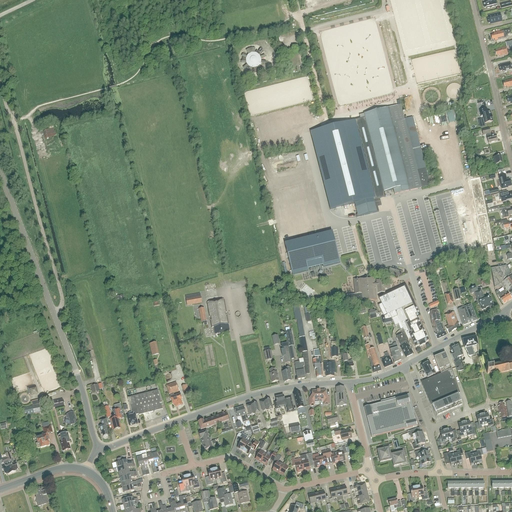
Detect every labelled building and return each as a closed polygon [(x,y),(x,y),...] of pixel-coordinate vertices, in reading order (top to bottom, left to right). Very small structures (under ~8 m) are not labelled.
[(483,3),(484,8),(486,7),(487,9),(497,6),(495,0),(484,0),(485,3),(483,3)] [(489,19),(487,19),(488,24),(490,23),(490,25),(502,22),(500,13),(488,15),(489,19)] [(495,40),(511,36),(511,34),(511,27),(501,29),(502,32),(493,34),(494,35),(491,36),(492,40),(494,39),(495,40)] [(507,51),(510,50),(509,46),(496,49),(497,51),(495,51),(496,56),(498,55),(499,56),(508,54),(507,51)] [(249,70),(248,72),(251,73),(251,72),(255,73),(257,72),(261,71),(263,69),(259,66),(259,65),(260,66),(261,63),(265,64),(266,61),(261,61),(261,60),(261,59),(265,57),(264,55),(260,57),(259,56),(259,55),(263,50),(261,48),(258,52),(257,51),(255,53),(255,48),(253,48),(253,53),(251,53),(250,54),(248,50),(246,50),(249,55),(248,55),(247,56),(243,54),(242,56),(243,57),(242,60),(242,61),(241,61),(241,63),(246,63),(246,64),(247,64),(243,67),(244,69),(246,68),(249,70)] [(511,69),(511,68),(511,64),(511,65),(510,63),(500,65),(500,66),(499,67),(500,71),(502,71),(503,72),(511,69)] [(511,79),(505,81),(505,82),(503,83),(504,87),(506,87),(506,88),(511,86),(511,79)] [(365,118),(310,132),(330,210),(354,203),(355,205),(375,200),(385,197),(384,192),(393,190),(394,195),(430,186),(412,117),(404,119),(401,105),(364,114),(365,118)] [(481,116),(483,115),(484,119),(481,120),(482,126),(485,125),(485,123),(492,121),(490,111),(487,112),(487,108),(479,110),(481,116)] [(457,121),(454,109),(446,112),(450,123),(457,121)] [(43,131),(46,138),(58,134),(55,127),(43,131)] [(486,134),(487,137),(486,137),(488,143),(497,141),(495,135),(490,136),(489,128),(481,130),(483,135),(486,134)] [(495,164),(502,163),(500,155),(493,157),(495,164)] [(482,157),(483,159),(482,159),(482,162),(481,162),(482,164),(490,162),(489,157),(488,158),(488,156),(482,157)] [(508,187),(511,186),(509,179),(507,180),(505,175),(498,176),(502,189),(508,188),(508,187)] [(476,178),(469,180),(472,192),(482,190),(481,184),(478,184),(476,178)] [(504,192),(498,193),(499,196),(500,200),(501,201),(502,200),(502,201),(505,200),(505,201),(511,199),(511,192),(508,194),(507,191),(504,192)] [(375,200),(355,205),(357,215),(358,217),(379,212),(375,200)] [(508,216),(511,214),(511,208),(510,209),(509,206),(499,208),(500,212),(501,211),(503,219),(508,217),(508,216)] [(319,210),(275,221),(281,245),(284,244),(292,275),(308,271),(308,269),(323,265),(323,267),(340,263),(340,262),(339,263),(331,233),(332,232),(324,234),(319,211),(320,210),(319,210)] [(495,226),(501,225),(502,224),(503,229),(509,228),(509,229),(511,228),(511,221),(508,223),(507,220),(494,223),(495,226)] [(475,222),(462,224),(466,242),(471,241),(471,244),(479,242),(475,222)] [(505,275),(510,271),(506,266),(491,268),(494,288),(502,283),(508,279),(505,275)] [(355,294),(346,295),(347,302),(362,300),(362,302),(377,300),(375,286),(375,283),(374,277),(353,279),(355,294)] [(502,283),(506,289),(508,291),(507,291),(511,296),(511,286),(511,284),(511,283),(509,278),(508,279),(502,283)] [(376,283),(375,283),(375,286),(377,286),(378,293),(385,293),(385,289),(391,288),(390,282),(384,282),(384,280),(376,281),(376,283)] [(381,304),(378,306),(383,317),(389,315),(391,320),(397,317),(403,330),(404,332),(408,340),(410,339),(415,348),(419,346),(420,347),(425,345),(424,343),(428,341),(426,335),(425,334),(425,333),(424,330),(423,330),(423,329),(420,331),(419,329),(419,327),(421,326),(418,319),(417,320),(416,318),(420,316),(416,307),(416,306),(414,306),(413,303),(414,303),(414,302),(406,285),(378,298),(381,304)] [(481,311),(493,305),(489,296),(484,298),(481,290),(474,293),(477,301),(481,311)] [(497,295),(503,304),(511,299),(508,293),(507,294),(504,290),(497,295)] [(451,293),(445,295),(447,305),(454,303),(451,293)] [(200,297),(186,299),(187,306),(202,303),(200,297)] [(226,313),(226,312),(224,299),(207,303),(209,317),(210,317),(210,316),(211,320),(210,320),(211,328),(214,327),(215,335),(227,333),(226,331),(229,331),(226,315),(225,312),(226,312),(226,313)] [(310,374),(308,351),(305,337),(304,337),(298,304),(292,303),(295,320),(296,320),(299,335),(298,335),(304,362),(305,366),(306,374),(310,374)] [(355,306),(357,315),(366,313),(363,304),(361,305),(361,304),(355,306)] [(471,305),(463,308),(465,314),(466,313),(470,323),(477,320),(471,305)] [(463,325),(470,323),(466,313),(465,314),(463,308),(458,310),(463,325)] [(441,321),(439,313),(436,310),(431,311),(430,315),(432,323),(435,328),(433,328),(435,333),(434,333),(437,339),(446,335),(440,321),(441,321)] [(445,327),(448,334),(460,327),(454,313),(445,316),(448,325),(445,327)] [(397,317),(391,320),(392,320),(395,327),(398,325),(400,331),(403,330),(397,317)] [(286,332),(285,332),(291,359),(295,359),(292,346),(294,346),(291,331),(289,331),(289,327),(285,328),(286,332)] [(402,334),(396,337),(401,347),(400,348),(403,354),(404,354),(406,358),(413,354),(411,351),(412,351),(403,333),(402,334)] [(469,361),(475,359),(472,346),(476,345),(474,336),(474,335),(473,335),(470,336),(469,336),(470,337),(468,338),(465,338),(465,339),(464,339),(463,340),(463,341),(464,345),(463,345),(464,348),(465,348),(468,353),(467,354),(468,356),(469,356),(469,361)] [(150,343),(151,355),(159,354),(157,342),(150,343)] [(291,362),(287,347),(287,343),(281,344),(285,364),(291,362)] [(389,347),(389,348),(394,364),(401,360),(396,343),(392,344),(393,345),(389,347)] [(450,347),(450,349),(452,354),(454,359),(453,359),(457,373),(463,372),(460,357),(463,356),(461,352),(462,352),(460,348),(459,345),(458,344),(450,347)] [(368,358),(372,367),(379,364),(374,349),(370,350),(369,345),(364,346),(368,358)] [(270,361),(271,360),(273,359),(271,351),(270,351),(269,347),(264,348),(265,352),(263,352),(265,361),(270,360),(270,361)] [(320,356),(318,349),(314,350),(314,357),(318,356),(318,359),(313,359),(313,365),(314,365),(315,369),(316,369),(322,369),(320,356)] [(385,368),(393,365),(388,352),(384,354),(385,358),(381,359),(385,368)] [(434,358),(441,374),(450,369),(449,366),(450,366),(445,353),(445,354),(436,357),(435,357),(434,357),(434,358)] [(347,372),(354,371),(353,365),(352,362),(351,360),(348,361),(347,354),(342,355),(343,362),(347,361),(347,363),(345,363),(347,372)] [(509,371),(511,370),(511,361),(507,363),(507,362),(491,365),(491,367),(486,368),(487,374),(493,373),(493,374),(509,371)] [(303,366),(305,366),(304,362),(300,363),(300,362),(295,363),(298,380),(305,379),(306,378),(303,366)] [(326,371),(326,376),(334,376),(334,373),(335,372),(335,362),(324,363),(324,371),(326,371)] [(425,373),(424,373),(427,378),(435,374),(429,362),(421,366),(425,373)] [(379,364),(372,367),(371,367),(373,374),(382,371),(379,364)] [(291,381),(290,374),(291,373),(290,367),(286,368),(286,371),(282,372),(284,382),(291,381)] [(272,382),(279,381),(277,372),(274,373),(274,369),(270,370),(271,373),(270,374),(272,382)] [(441,374),(422,382),(429,398),(431,398),(434,404),(432,405),(437,416),(462,405),(458,394),(460,393),(452,369),(450,369),(450,370),(441,374)] [(166,386),(169,395),(179,392),(176,382),(166,386)] [(343,405),(347,405),(347,398),(346,398),(346,393),(345,393),(344,388),(336,388),(336,395),(335,395),(336,407),(343,406),(343,405)] [(320,390),(318,391),(319,402),(324,402),(324,405),(329,405),(329,397),(325,397),(325,390),(320,391),(320,390)] [(158,391),(128,398),(131,410),(138,408),(139,415),(163,409),(158,391)] [(314,402),(319,402),(318,391),(317,391),(312,391),(312,398),(309,398),(309,406),(314,405),(314,402)] [(297,409),(304,407),(302,402),(303,402),(302,398),(301,398),(300,393),(293,395),(297,409)] [(181,406),(181,405),(182,405),(181,400),(182,399),(180,394),(174,396),(174,394),(170,395),(173,405),(175,405),(176,407),(178,406),(179,406),(179,407),(180,407),(181,406)] [(361,397),(363,403),(375,400),(373,394),(361,397)] [(280,408),(285,407),(287,413),(294,412),(291,397),(284,399),(283,396),(275,397),(276,403),(274,403),(275,409),(280,408)] [(404,397),(364,407),(371,437),(416,426),(414,420),(409,403),(408,400),(407,396),(404,397)] [(64,406),(62,399),(52,401),(53,408),(64,406)] [(500,419),(507,417),(505,406),(504,406),(503,403),(499,404),(499,406),(498,406),(500,419)] [(39,404),(20,409),(22,417),(41,412),(39,404)] [(109,406),(104,407),(107,418),(110,417),(113,430),(118,429),(119,429),(120,429),(121,428),(119,419),(122,419),(120,410),(121,409),(120,404),(114,406),(115,410),(113,411),(114,415),(111,416),(109,406)] [(246,415),(243,407),(234,410),(237,418),(241,417),(243,423),(248,421),(246,415)] [(132,414),(127,415),(130,426),(134,425),(135,426),(137,425),(137,424),(138,424),(136,415),(138,414),(139,415),(138,408),(131,410),(132,414)] [(67,425),(70,425),(71,425),(72,425),(73,424),(74,424),(76,423),(77,422),(77,421),(76,422),(74,413),(65,416),(69,421),(70,425),(67,424),(67,425)] [(201,430),(229,420),(226,413),(203,421),(203,420),(198,422),(201,430)] [(481,426),(484,425),(481,414),(479,415),(479,416),(476,416),(478,423),(475,424),(476,430),(482,428),(481,426)] [(484,414),(481,414),(484,425),(487,424),(488,427),(493,425),(492,419),(489,420),(487,414),(484,414)] [(337,416),(326,418),(328,424),(338,422),(337,416)] [(102,426),(100,426),(101,433),(102,432),(103,436),(104,436),(105,436),(106,436),(107,435),(108,435),(107,431),(108,431),(106,425),(108,425),(107,419),(101,420),(102,426)] [(466,432),(467,436),(475,434),(474,427),(471,428),(469,421),(466,422),(463,422),(466,432)] [(463,433),(466,432),(463,422),(461,423),(458,424),(460,431),(457,431),(458,437),(464,436),(463,433)] [(48,434),(52,432),(51,426),(43,428),(45,434),(42,435),(42,436),(36,438),(38,443),(36,444),(37,447),(39,448),(41,448),(50,446),(48,440),(50,440),(48,434)] [(445,430),(448,440),(451,439),(452,442),(457,441),(456,435),(453,435),(451,429),(448,430),(448,429),(445,430)] [(342,440),(352,438),(350,430),(340,432),(340,430),(334,431),(335,436),(340,434),(342,440)] [(448,440),(445,430),(443,430),(443,431),(440,432),(442,438),(439,439),(440,445),(446,444),(445,441),(448,440)] [(204,450),(212,448),(206,431),(198,434),(200,439),(204,450)] [(305,442),(313,440),(311,431),(303,433),(305,442)] [(413,437),(414,440),(424,437),(424,435),(423,435),(422,432),(416,434),(415,431),(408,433),(409,436),(410,436),(410,438),(413,437)] [(59,438),(60,438),(62,438),(63,442),(60,442),(63,451),(71,449),(69,443),(70,443),(68,435),(66,436),(65,433),(67,433),(68,434),(68,433),(67,433),(65,433),(64,433),(63,433),(62,433),(62,434),(61,434),(60,435),(59,435),(58,436),(58,437),(58,436),(59,438)] [(242,452),(248,442),(245,440),(247,437),(242,433),(238,440),(241,442),(237,448),(239,450),(242,452)] [(425,440),(424,437),(414,440),(415,444),(412,444),(414,450),(420,448),(419,445),(425,443),(424,440),(425,440)] [(248,442),(242,452),(245,454),(246,454),(248,455),(252,448),(255,450),(259,444),(253,440),(251,444),(248,442)] [(383,449),(377,450),(380,462),(392,460),(390,454),(391,454),(389,447),(392,447),(391,444),(382,446),(383,449)] [(345,447),(342,448),(339,448),(340,452),(337,453),(339,463),(345,461),(343,454),(347,453),(345,447)] [(403,451),(391,454),(390,454),(392,460),(393,466),(406,463),(404,457),(407,457),(405,448),(402,449),(403,451)] [(477,453),(474,454),(476,464),(479,464),(479,463),(482,462),(480,456),(483,455),(481,449),(476,450),(477,453)] [(420,460),(430,457),(429,454),(428,451),(421,453),(420,450),(415,452),(416,457),(419,456),(420,460)] [(454,454),(456,465),(459,464),(459,463),(462,463),(460,456),(463,456),(461,450),(456,451),(457,454),(454,454)] [(261,463),(266,454),(260,451),(255,460),(261,463)] [(323,456),(319,457),(321,467),(327,465),(326,459),(328,458),(327,451),(322,452),(323,456)] [(333,464),(339,463),(337,453),(331,454),(330,451),(327,451),(328,458),(331,457),(333,464)] [(9,452),(5,454),(6,458),(12,473),(15,472),(15,470),(18,469),(17,466),(17,465),(17,464),(16,464),(16,463),(13,464),(9,452)] [(151,453),(156,473),(159,472),(158,467),(157,463),(159,462),(156,452),(151,453)] [(456,465),(454,454),(451,455),(450,452),(445,454),(446,460),(449,459),(451,465),(454,465),(456,465)] [(474,465),(476,464),(474,454),(471,455),(470,452),(465,453),(466,459),(469,459),(471,465),(474,464),(474,465)] [(146,454),(149,465),(151,464),(152,468),(153,474),(156,473),(151,453),(146,454)] [(271,457),(266,454),(261,463),(266,466),(270,460),(273,462),(277,455),(274,453),(271,457)] [(321,467),(319,457),(318,455),(312,456),(312,453),(309,454),(311,463),(314,462),(315,468),(321,467)] [(146,465),(149,465),(146,454),(141,455),(145,470),(146,475),(149,475),(148,469),(147,469),(146,465)] [(301,462),(303,471),(309,470),(308,464),(311,463),(309,454),(300,456),(301,462)] [(141,467),(142,471),(141,471),(143,476),(146,475),(145,470),(141,455),(136,457),(139,467),(141,467)] [(273,462),(276,464),(272,470),(278,473),(283,465),(278,462),(281,457),(277,455),(273,462)] [(430,457),(420,460),(421,463),(418,463),(419,466),(431,462),(430,459),(431,459),(430,457)] [(12,473),(6,458),(2,459),(5,467),(2,468),(3,469),(2,470),(3,471),(4,471),(5,474),(8,473),(8,474),(12,473)] [(293,467),(296,466),(297,473),(303,471),(301,462),(300,459),(295,460),(294,458),(291,459),(293,467)] [(132,464),(117,468),(118,473),(129,470),(128,468),(132,467),(132,464)] [(283,465),(278,473),(283,476),(288,468),(283,465)] [(217,469),(213,469),(216,480),(219,480),(220,484),(227,482),(225,474),(221,475),(219,468),(217,469)] [(213,481),(216,480),(213,469),(210,470),(207,471),(209,478),(206,479),(207,486),(213,484),(213,481)] [(136,474),(119,478),(121,483),(131,480),(131,478),(137,476),(136,474)] [(187,476),(189,487),(193,486),(193,489),(200,488),(198,481),(194,482),(193,475),(190,475),(187,476)] [(182,485),(179,486),(181,493),(187,492),(190,491),(189,487),(187,476),(183,477),(181,478),(182,485)] [(122,488),(137,484),(143,483),(142,480),(136,481),(136,482),(132,483),(131,480),(121,483),(122,488)] [(137,487),(137,484),(122,488),(123,493),(134,491),(133,488),(137,487)] [(357,489),(358,492),(367,490),(365,484),(357,486),(354,487),(354,489),(357,489)] [(416,487),(418,498),(421,497),(422,500),(428,499),(427,492),(423,493),(422,486),(419,486),(416,487)] [(36,500),(38,506),(49,503),(46,495),(45,491),(46,490),(44,487),(41,488),(34,490),(36,497),(35,497),(36,500)] [(418,498),(416,487),(412,487),(410,488),(411,495),(407,496),(409,503),(415,502),(414,498),(418,498)] [(222,489),(217,491),(219,500),(223,499),(225,507),(233,504),(231,494),(228,495),(227,493),(223,494),(222,489)] [(357,500),(360,499),(360,498),(368,496),(367,490),(358,492),(359,497),(356,498),(357,500)] [(215,498),(210,499),(208,491),(201,493),(202,500),(206,499),(207,503),(207,502),(209,510),(218,508),(215,498)] [(240,504),(249,502),(247,491),(237,494),(240,504)] [(181,504),(178,505),(180,511),(185,511),(184,507),(188,506),(186,498),(185,496),(179,497),(181,504)] [(370,502),(368,496),(360,498),(360,499),(361,502),(357,503),(358,505),(361,504),(361,505),(370,502)] [(394,509),(402,507),(400,501),(397,502),(396,499),(388,501),(390,511),(394,511),(394,509)] [(138,501),(123,505),(124,510),(135,507),(134,505),(139,504),(138,501)] [(180,511),(178,505),(176,505),(175,501),(174,501),(172,502),(172,504),(173,504),(174,511),(180,511)] [(193,511),(202,511),(203,511),(200,502),(192,504),(193,511)] [(291,505),(288,511),(297,511),(299,508),(302,509),(303,505),(296,503),(295,507),(291,505)]
